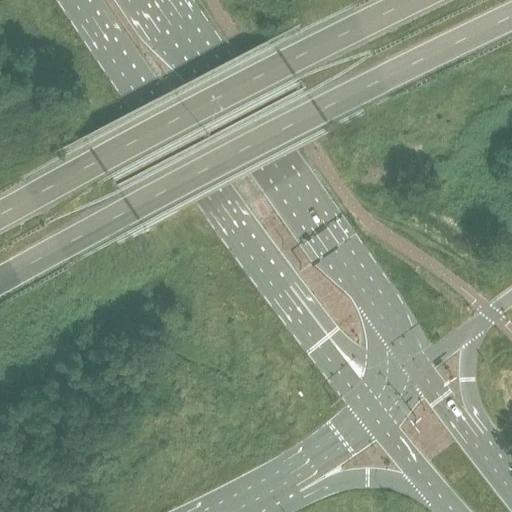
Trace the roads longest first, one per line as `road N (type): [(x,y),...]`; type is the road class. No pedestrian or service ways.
road 1 (trunk): [(0,284),(320,110),(511,20)]
road 2 (trunk): [(421,0),(0,216)]
road 3 (primary): [(418,365),(161,0)]
road 4 (primary): [(75,0),(321,343)]
road 5 (trunk): [(256,492),(363,479),(439,496)]
road 6 (trunk): [(256,492),(370,412)]
road 7 (trunk): [(475,441),(467,368),(480,323)]
